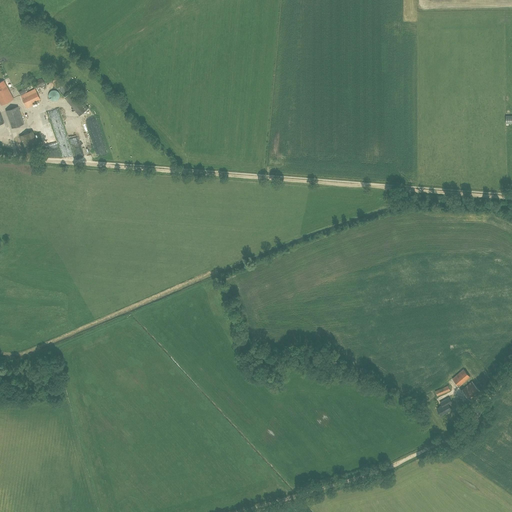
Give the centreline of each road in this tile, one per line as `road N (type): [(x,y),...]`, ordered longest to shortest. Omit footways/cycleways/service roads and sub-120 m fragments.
road 1 (track): [(511,198),(0,157)]
road 2 (track): [(233,511),(386,468),(461,433),(484,407)]
